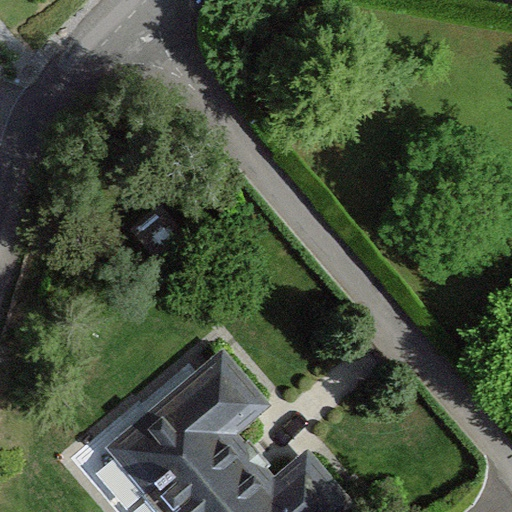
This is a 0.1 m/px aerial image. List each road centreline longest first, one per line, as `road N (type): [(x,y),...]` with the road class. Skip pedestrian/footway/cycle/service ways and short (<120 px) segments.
road 1 (residential): [(163,0),(206,99),(511,468)]
road 2 (residential): [(143,0),(77,67),(20,183),(0,247)]
